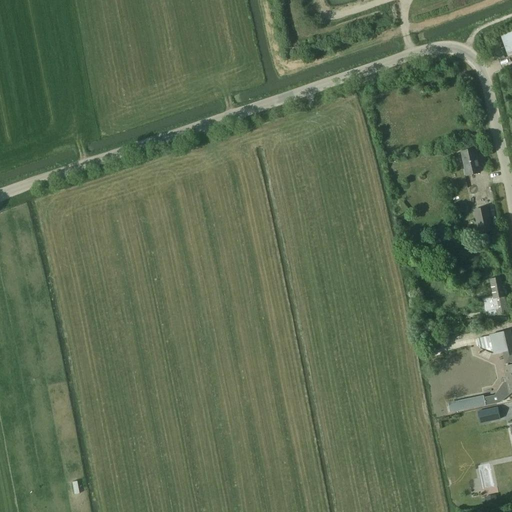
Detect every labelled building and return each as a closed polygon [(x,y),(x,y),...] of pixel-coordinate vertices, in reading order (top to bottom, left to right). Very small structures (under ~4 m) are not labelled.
[(511,29),(500,34),(509,57),(511,56),(511,29)] [(467,176),(480,173),(475,149),(462,152),(467,176)] [(488,208),(475,211),(480,234),(492,231),(488,208)] [(498,315),(507,313),(504,298),(505,298),(502,284),(511,282),(511,274),(511,270),(500,272),(501,278),(491,280),(494,297),(483,299),(485,313),(488,312),(489,317),(498,315)] [(483,327),(482,318),(465,321),(466,330),(483,327)] [(511,362),(511,338),(510,331),(477,339),(478,345),(481,348),(493,352),(494,355),(503,353),(506,364),(511,362)] [(511,366),(504,368),(507,382),(504,382),(496,395),(484,397),(484,396),(450,403),(452,412),(486,405),(500,402),(511,393),(511,392),(511,366)] [(478,412),(480,423),(490,420),(488,410),(478,412)] [(496,495),(485,498),(485,502),(482,502),(484,511),(490,511),(502,510),(500,499),(497,499),(496,495)]
